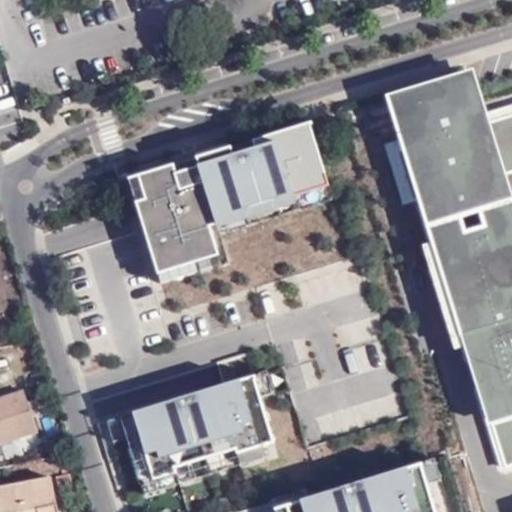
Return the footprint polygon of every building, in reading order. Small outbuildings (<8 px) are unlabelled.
[(511,105),(384,145),(403,205),(411,202),(395,150),(511,114),(511,105)] [(511,114),(395,150),(411,202),(421,199),(432,196),(434,203),(424,207),(472,363),(511,350),(511,373),(479,384),(488,416),(504,411),(507,419),(491,424),(505,468),(511,465),(511,114)] [(129,179),(161,284),(229,263),(220,234),(332,200),(309,124),(226,149),(225,146),(210,151),(210,153),(196,158),(197,158),(129,179)] [(432,196),(421,199),(424,207),(434,203),(432,196)] [(511,350),(472,363),(479,384),(511,373),(511,350)] [(254,379),(260,398),(273,394),(266,372),(254,376),(255,378),(254,379)] [(125,441),(139,484),(142,484),(172,474),(177,473),(175,468),(187,465),(223,453),(235,450),(237,454),(263,446),(274,443),(260,398),(254,379),(255,378),(254,376),(147,409),(153,431),(125,439),(125,441)] [(0,445),(39,431),(33,415),(29,403),(26,393),(0,400),(0,445)] [(29,403),(33,415),(40,413),(36,401),(29,403)] [(114,444),(125,441),(125,439),(153,431),(147,409),(107,421),(114,444)] [(488,416),(491,424),(507,419),(504,411),(488,416)] [(263,446),(237,454),(240,465),(266,457),(263,446)] [(223,453),(187,465),(192,480),(228,469),(223,453)] [(421,466),(427,485),(440,481),(433,459),(421,463),(422,466),(421,466)] [(435,511),(427,485),(421,466),(422,466),(421,463),(314,496),(318,511),(435,511)] [(172,474),(142,484),(145,494),(175,485),(172,474)] [(58,511),(52,478),(0,488),(0,511),(58,511)] [(274,511),(318,511),(314,496),(274,509),(274,511)]
